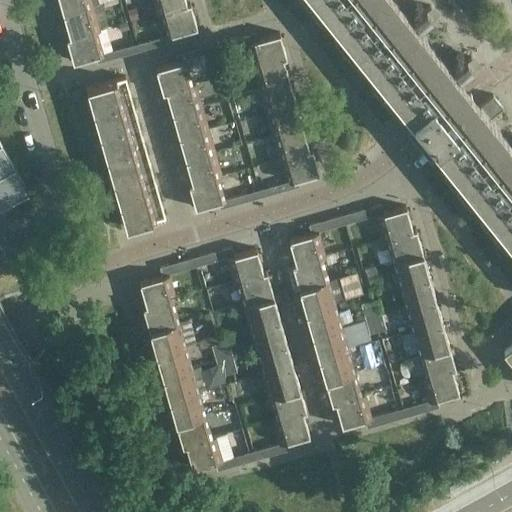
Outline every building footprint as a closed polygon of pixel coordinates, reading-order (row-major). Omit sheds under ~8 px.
[(93,5),(91,0),(59,0),(63,14),(93,5)] [(187,4),(185,0),(153,0),(157,12),(160,11),(187,4)] [(490,117),(480,105),(475,98),(459,79),(477,64),(471,56),(452,71),(418,29),(437,14),(430,6),(412,20),(395,0),(313,0),(325,14),(323,16),(327,20),(329,18),(333,24),(331,26),(335,30),(337,28),(362,60),(360,62),(364,66),(366,64),(370,70),(368,72),(372,76),(374,74),(398,105),(396,107),(400,111),(402,109),(426,138),(443,160),(440,161),(444,166),(446,164),(472,195),(469,197),(473,202),(475,200),(480,205),(477,207),(481,211),(483,210),(508,240),(506,242),(509,246),(511,245),(511,144),(493,121),(490,117)] [(197,27),(190,3),(187,4),(160,11),(167,35),(175,33),(197,27)] [(99,29),(93,5),(63,14),(70,37),(96,30),(99,29)] [(103,53),(96,30),(70,37),(66,38),(73,62),(95,56),(103,53)] [(177,61),(185,59),(250,41),(257,39),(255,32),(175,54),(177,61)] [(286,56),(281,37),(279,32),(257,39),(250,41),(256,65),(283,57),(286,56)] [(97,62),(177,40),(175,33),(167,35),(103,53),(95,56),(97,62)] [(289,80),(283,57),(256,65),(253,66),(260,89),(289,80)] [(166,91),(192,83),(185,59),(177,61),(155,68),(162,91),(166,91)] [(132,100),(125,76),(86,87),(93,111),(132,100)] [(296,103),(289,80),(260,89),(266,112),(296,103)] [(202,105),(195,82),(192,83),(166,91),(172,114),(202,105)] [(503,107),(493,95),(480,105),(490,117),(503,107)] [(139,123),(132,100),(93,111),(100,134),(139,123)] [(303,126),(296,103),(266,112),(273,135),(303,126)] [(209,128),(202,105),(172,114),(179,137),(209,128)] [(145,146),(139,123),(100,134),(106,157),(145,146)] [(309,149),(303,126),(273,135),(279,158),(283,157),(309,149)] [(215,151),(209,128),(179,137),(185,160),(215,151)] [(0,212),(14,204),(14,205),(30,196),(16,171),(15,171),(0,143),(0,212)] [(152,169),(145,146),(106,157),(113,181),(152,169)] [(319,172),(312,148),(309,149),(283,157),(290,181),(297,179),(319,172)] [(222,174),(215,151),(185,160),(192,183),(218,175),(222,174)] [(158,193),(152,169),(113,181),(119,204),(158,193)] [(225,199),(218,175),(192,183),(188,184),(195,208),(217,201),(225,199)] [(219,208),(299,186),(297,179),(290,181),(225,199),(217,201),(219,208)] [(165,216),(158,193),(119,204),(126,227),(165,216)] [(311,233),(318,231),(376,214),(383,212),(381,204),(309,224),(311,233)] [(413,230),(412,229),(407,210),(406,206),(383,212),(376,214),(383,239),(387,238),(386,237),(413,230)] [(422,251),(416,228),(412,229),(413,230),(386,237),(387,238),(393,259),(422,251)] [(318,231),(311,233),(289,239),(295,262),(295,263),(322,255),(322,256),(325,255),(318,231)] [(169,273),(227,257),(234,255),(232,246),(159,267),(162,275),(169,273)] [(256,248),(234,255),(227,257),(233,281),(237,280),(263,272),(256,248)] [(429,274),(422,251),(393,259),(399,283),(429,274)] [(328,278),(322,256),(322,255),(295,263),(295,262),(292,263),(298,286),(328,278)] [(273,293),(267,271),(263,272),(237,280),(243,302),(273,293)] [(169,273),(162,275),(139,282),(146,305),(172,298),(176,297),(169,273)] [(436,298),(429,274),(399,283),(406,306),(436,298)] [(335,301),(328,278),(298,286),(305,310),(335,301)] [(280,317),(273,293),(243,302),(250,325),(280,317)] [(179,320),(172,298),(146,305),(143,306),(149,329),(179,320)] [(386,328),(382,313),(378,298),(361,303),(369,333),(386,328)] [(442,321),(436,298),(406,306),(413,330),(442,321)] [(341,325),(335,301),(305,310),(312,333),(341,325)] [(194,336),(191,315),(183,317),(186,337),(194,336)] [(286,340),(280,317),(250,325),(257,349),(286,340)] [(185,344),(179,320),(149,329),(156,352),(185,344)] [(449,345),(442,321),(413,330),(419,353),(449,345)] [(348,348),(341,325),(312,333),(318,356),(348,348)] [(221,375),(237,371),(228,340),(212,345),(221,375)] [(293,364),(286,340),(257,349),(263,372),(293,364)] [(511,341),(511,342),(503,350),(511,361),(511,341)] [(192,367),(185,344),(156,352),(162,376),(192,367)] [(456,368),(449,345),(419,353),(426,375),(452,368),(452,369),(456,368)] [(355,371),(348,348),(318,356),(325,380),(355,371)] [(300,387),(293,364),(263,372),(270,396),(300,387)] [(199,390),(192,367),(162,376),(169,399),(199,390)] [(459,392),(452,369),(452,368),(426,375),(422,376),(429,400),(436,398),(459,392)] [(361,393),(355,371),(325,380),(332,403),(335,402),(335,401),(361,394),(361,393)] [(306,410),(300,387),(270,396),(276,418),(303,411),(306,410)] [(206,414),(199,390),(169,399),(176,422),(206,414)] [(371,416),(364,392),(361,393),(361,394),(335,401),(335,402),(342,425),(364,419),(371,416)] [(366,427),(439,406),(436,398),(429,400),(371,416),(364,419),(366,427)] [(224,411),(228,424),(240,419),(236,407),(224,411)] [(309,434),(303,411),(276,418),(273,419),(280,443),(287,441),(309,434)] [(186,444),(212,436),(206,414),(176,422),(182,445),(186,444)] [(222,459),(215,435),(212,436),(186,444),(192,468),(215,461),(222,459)] [(217,470),(289,449),(287,441),(280,443),(222,459),(215,461),(217,470)]
